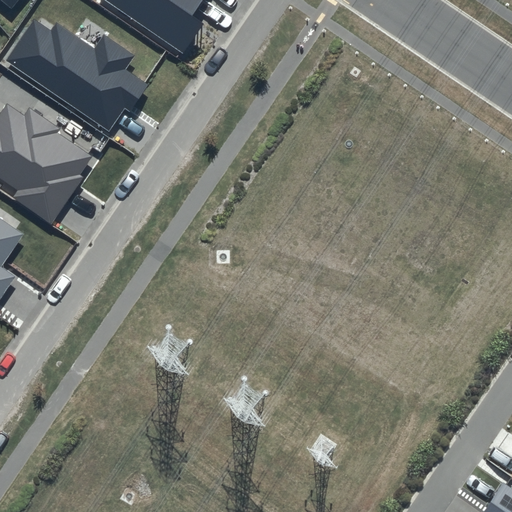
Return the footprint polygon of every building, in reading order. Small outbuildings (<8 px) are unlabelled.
[(202,0),(108,0),(185,52),(206,21),(194,14),(202,0)] [(34,18),(6,58),(110,130),(125,107),(130,111),(149,83),(126,68),(136,55),(104,33),(95,47),(57,21),(52,29),(34,18)] [(0,114),(0,175),(19,189),(14,196),(52,222),(85,176),(81,174),(93,155),(59,132),(61,128),(30,107),(26,115),(7,103),(0,114)] [(25,233),(0,215),(0,300),(17,275),(2,265),(25,233)] [(511,511),(511,489),(502,483),(482,511),(511,511)]
